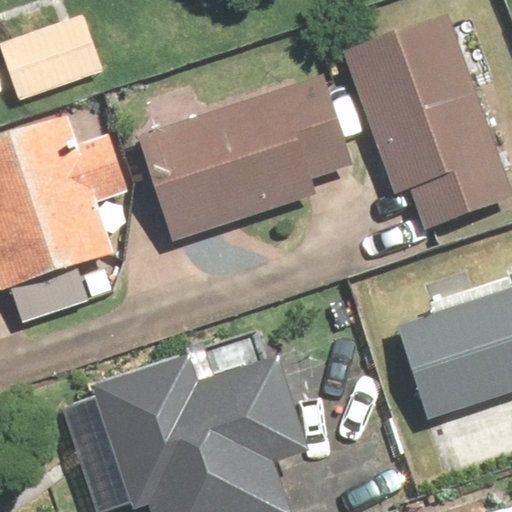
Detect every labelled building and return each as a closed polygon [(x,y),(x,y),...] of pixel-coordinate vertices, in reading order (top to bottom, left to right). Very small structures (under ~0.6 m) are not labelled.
[(56,0),(38,0),(0,14),(0,35),(26,105),(112,73),(91,17),(66,27),(56,0)] [(511,175),(459,16),(353,51),(401,196),(419,190),(433,231),(511,205),(511,175)] [(333,84),(148,138),(178,238),(322,196),(318,183),(359,172),(333,84)] [(72,121),(0,145),(0,312),(131,267),(114,219),(137,211),(113,142),(83,153),(72,121)] [(511,300),(404,335),(432,423),(511,397),(511,300)] [(194,364),(105,389),(140,511),(298,511),(288,475),(327,464),(297,360),(201,387),(194,364)]
